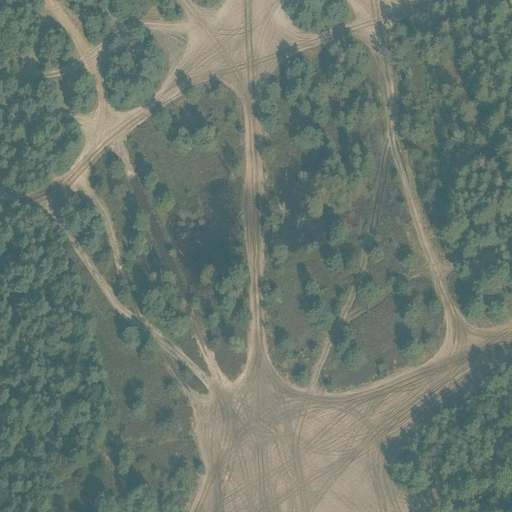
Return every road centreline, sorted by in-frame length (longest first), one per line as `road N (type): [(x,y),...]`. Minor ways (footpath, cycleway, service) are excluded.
road 1 (track): [(511,235),(338,326),(272,480)]
road 2 (track): [(511,331),(222,511)]
